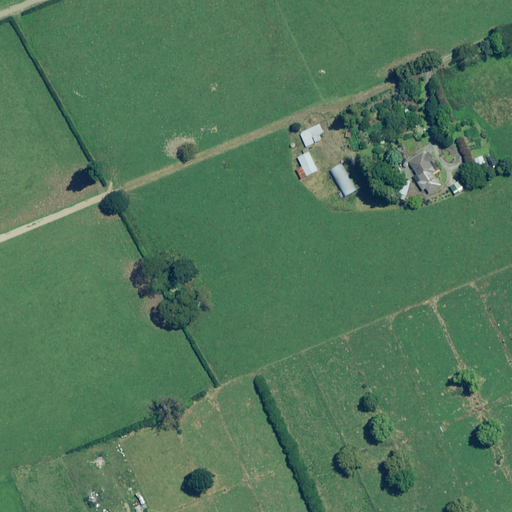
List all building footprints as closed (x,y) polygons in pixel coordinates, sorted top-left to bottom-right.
[(326,138),(319,125),(300,134),(307,147),(317,143),(326,138)] [(431,161),(425,151),(408,161),(421,181),(417,183),(423,191),(426,189),(429,194),(441,186),(434,174),(436,172),(429,162),(431,161)] [(309,153),(298,158),(302,167),(296,169),(301,179),(318,171),(309,153)] [(485,163),(482,156),(474,159),(477,166),(485,163)] [(410,181),(402,179),(397,198),(405,200),(410,181)] [(348,180),(339,185),(345,198),(354,194),(348,180)]
